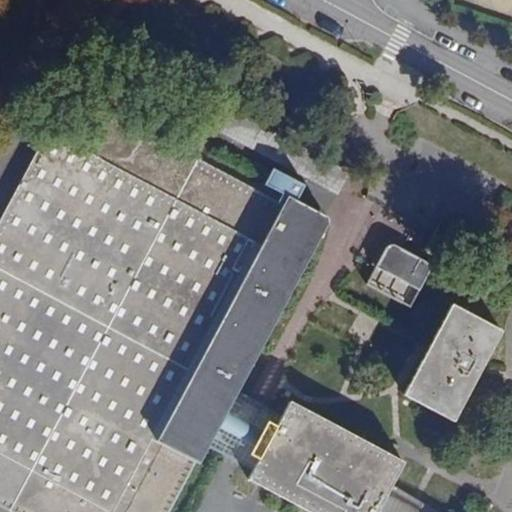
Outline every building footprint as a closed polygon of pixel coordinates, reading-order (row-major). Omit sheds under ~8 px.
[(348,172),(203,95),(192,116),(337,194),(348,172)] [(274,200),(100,107),(77,147),(46,131),(0,216),(0,505),(12,511),(167,511),(204,442),(233,389),(319,225),(290,208),(302,185),(270,168),(262,184),(278,193),(274,200)] [(458,228),(442,220),(428,245),(444,253),(458,228)] [(395,245),(392,243),(389,244),(386,246),(383,248),(365,283),(409,305),(427,273),(427,270),(427,266),(426,263),(423,259),(421,257),(395,245)] [(500,331),(450,305),(403,394),(452,420),(500,331)] [(233,389),(204,442),(252,468),(281,414),(233,389)] [(400,461),(288,401),(281,414),(252,468),(247,477),(312,511),(373,511),(387,486),(400,461)] [(424,428),(437,435),(443,424),(430,418),(424,428)] [(435,511),(387,486),(373,511),(435,511)]
